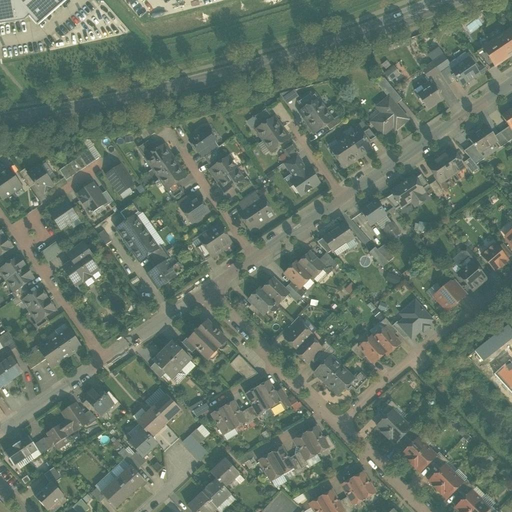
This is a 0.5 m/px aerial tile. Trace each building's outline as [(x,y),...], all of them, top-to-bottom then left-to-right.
[(14,0),(0,0),(0,24),(24,21),(29,16),(14,0)] [(14,0),(29,16),(37,25),(65,0),(14,0)] [(511,28),(485,47),(488,52),(495,63),(497,66),(511,55),(511,28)] [(488,52),(477,59),(486,70),(495,63),(488,52)] [(465,53),(449,64),(450,66),(440,73),(449,86),(457,80),(461,86),(480,74),(465,53)] [(444,56),(433,63),(440,73),(450,66),(449,64),(444,56)] [(433,63),(421,71),(429,81),(440,73),(433,63)] [(392,64),(383,73),(391,81),(400,73),(392,64)] [(393,90),(384,79),(377,84),(386,95),(393,90)] [(433,85),(417,96),(427,110),(442,99),(433,85)] [(281,95),(285,103),(297,97),(294,89),(281,95)] [(401,100),(393,90),(386,95),(388,98),(389,97),(396,105),(401,100)] [(309,94),(298,102),(303,110),(318,100),(314,94),(311,97),(309,94)] [(386,110),(370,122),(382,137),(397,124),(400,127),(408,120),(396,105),(389,97),(388,98),(380,104),(386,110)] [(303,110),(299,113),(303,119),(305,118),(308,122),(325,110),(318,100),(303,110)] [(265,109),(254,117),(260,127),(272,119),(265,109)] [(511,109),(501,117),(509,127),(511,130),(511,129),(511,109)] [(325,110),(308,122),(311,126),(310,129),(314,134),(326,126),(333,121),(332,120),(325,110)] [(333,121),(326,126),(329,131),(342,122),(338,117),(332,120),(333,121)] [(260,127),(255,131),(263,141),(280,129),(277,125),(278,122),(274,118),(272,119),(260,127)] [(487,127),(469,139),(473,145),(479,154),(480,153),(496,142),(497,141),(494,137),(487,127)] [(509,127),(500,133),(508,143),(511,139),(511,131),(511,130),(509,127)] [(216,142),(208,129),(189,142),(194,149),(195,148),(199,154),(215,143),(216,142)] [(280,129),(263,141),(270,152),(289,139),(286,134),(283,134),(280,129)] [(376,138),(368,129),(363,133),(370,142),(376,138)] [(371,150),(358,131),(347,138),(359,155),(364,152),(367,153),(371,150)] [(508,143),(500,133),(494,137),(497,141),(496,142),(501,148),(508,143)] [(359,155),(347,138),(330,150),(343,169),(348,166),(349,163),(359,155)] [(148,141),(138,148),(145,159),(155,152),(148,141)] [(215,143),(200,154),(203,158),(204,158),(217,149),(218,148),(215,143)] [(479,154),(473,145),(464,152),(470,159),(476,165),(484,159),(480,153),(479,154)] [(155,152),(145,159),(152,169),(170,157),(167,153),(167,150),(164,146),(155,152)] [(295,148),(285,155),(289,160),(296,155),(299,153),(295,148)] [(217,149),(204,158),(208,164),(221,155),(217,149)] [(452,150),(440,158),(452,176),(464,167),(452,150)] [(221,155),(208,164),(212,169),(225,160),(221,155)] [(289,160),(283,164),(288,171),(289,170),(300,163),(301,162),(296,155),(289,160)] [(170,157),(152,169),(159,180),(177,168),(174,163),(174,161),(171,156),(170,157)] [(212,169),(209,171),(217,182),(219,181),(236,169),(237,169),(229,157),(225,160),(212,169)] [(440,158),(428,166),(440,184),(452,176),(440,158)] [(470,159),(464,163),(471,174),(479,169),(476,165),(470,159)] [(81,171),(74,161),(69,164),(76,174),(81,171)] [(300,163),(289,170),(292,174),(294,173),(299,182),(291,187),(296,194),(298,193),(300,197),(320,184),(310,169),(306,172),(300,163)] [(76,174),(69,164),(64,168),(71,178),(76,174)] [(120,166),(106,176),(119,195),(133,186),(120,166)] [(53,186),(39,167),(28,174),(28,175),(35,185),(41,194),(53,186)] [(71,178),(64,168),(59,171),(66,181),(71,178)] [(177,168),(159,180),(167,190),(176,183),(185,177),(182,173),(180,172),(177,168)] [(22,187),(9,169),(0,175),(0,176),(12,194),(22,187)] [(236,169),(219,181),(222,186),(221,188),(224,193),(235,186),(243,180),(236,169)] [(28,174),(25,170),(20,173),(30,188),(35,185),(28,175),(28,174)] [(429,186),(421,174),(415,178),(422,190),(429,186)] [(12,194),(0,176),(0,197),(2,201),(12,194)] [(247,177),(243,180),(235,186),(240,192),(251,184),(247,177)] [(408,183),(405,186),(405,185),(401,185),(390,192),(392,194),(400,207),(401,207),(403,208),(411,201),(414,202),(416,205),(419,205),(423,202),(424,199),(421,196),(425,193),(422,190),(415,178),(413,177),(407,181),(407,182),(408,183)] [(443,193),(435,182),(429,186),(437,197),(443,193)] [(176,183),(167,190),(170,195),(180,188),(176,183)] [(93,184),(76,196),(89,215),(102,206),(106,204),(100,196),(93,184)] [(180,188),(170,195),(173,200),(183,193),(180,188)] [(113,202),(106,192),(100,196),(106,204),(102,206),(104,208),(113,202)] [(254,193),(239,204),(243,210),(258,200),(254,193)] [(192,194),(177,204),(181,210),(196,200),(192,194)] [(392,194),(385,199),(395,211),(400,207),(392,194)] [(196,200),(181,210),(191,224),(193,222),(196,223),(201,220),(202,217),(208,212),(204,206),(205,205),(200,198),(196,200)] [(243,210),(238,214),(242,219),(244,219),(246,222),(245,223),(251,232),(270,219),(267,216),(268,214),(269,208),(263,200),(260,199),(258,200),(243,210)] [(376,201),(361,212),(370,226),(386,215),(376,201)] [(132,202),(118,213),(122,218),(136,208),(132,202)] [(66,203),(49,214),(60,230),(77,218),(71,210),(66,203)] [(85,220),(76,207),(71,210),(77,218),(81,223),(85,220)] [(136,208),(122,218),(125,223),(135,216),(135,217),(140,213),(136,208)] [(125,223),(118,228),(118,231),(124,241),(143,228),(135,217),(135,216),(125,223)] [(392,223),(383,229),(391,241),(400,235),(392,223)] [(427,224),(419,223),(419,232),(426,233),(427,224)] [(344,224),(327,235),(327,236),(336,248),(340,254),(348,249),(345,245),(354,239),(344,224)] [(219,226),(209,232),(222,252),(232,245),(219,226)] [(143,228),(124,241),(131,251),(150,238),(143,228)] [(98,233),(105,245),(110,241),(104,230),(98,233)] [(209,232),(199,239),(202,244),(211,257),(212,258),(222,252),(209,232)] [(336,248),(327,236),(317,242),(327,254),(336,248)] [(4,238),(0,240),(0,256),(1,256),(12,248),(5,237),(4,238)] [(150,238),(131,251),(138,260),(141,261),(147,257),(158,249),(150,238)] [(55,241),(40,251),(46,261),(61,251),(55,241)] [(83,244),(67,255),(72,262),(88,251),(83,244)] [(202,244),(195,248),(205,262),(211,257),(202,244)] [(511,255),(511,254),(503,244),(497,249),(507,260),(511,255)] [(394,258),(384,245),(377,250),(389,263),(394,258)] [(494,245),(481,256),(495,272),(500,267),(501,268),(506,264),(505,263),(507,261),(497,249),(494,245)] [(158,249),(147,257),(150,262),(165,252),(161,246),(158,249)] [(478,261),(466,247),(461,252),(466,258),(467,257),(473,265),(478,261)] [(377,250),(375,248),(369,253),(383,268),(389,263),(377,250)] [(88,251),(72,262),(74,264),(66,270),(75,283),(81,279),(82,281),(84,283),(91,278),(90,276),(89,274),(94,270),(89,262),(93,258),(88,251)] [(165,252),(150,262),(155,269),(165,262),(166,263),(170,259),(165,252)] [(318,262),(309,253),(298,264),(311,277),(314,280),(325,268),(318,262)] [(337,265),(327,254),(318,262),(325,268),(330,273),(337,265)] [(473,265),(467,257),(466,258),(457,266),(461,270),(457,274),(458,275),(458,276),(462,281),(464,281),(472,291),(486,279),(473,265)] [(9,264),(0,270),(0,272),(6,281),(24,269),(21,265),(22,262),(19,258),(9,264)] [(0,263),(0,270),(9,264),(6,260),(4,261),(0,263)] [(431,266),(435,270),(441,265),(437,260),(431,266)] [(155,269),(147,275),(157,290),(176,277),(170,269),(166,263),(165,262),(155,269)] [(298,264),(296,262),(284,274),(292,281),(300,289),(301,289),(305,293),(305,294),(306,294),(312,288),(307,282),(311,277),(298,264)] [(178,263),(170,269),(176,277),(184,271),(178,263)] [(24,269),(6,281),(13,292),(14,292),(24,286),(34,279),(30,274),(28,274),(24,269)] [(396,285),(399,278),(388,274),(385,281),(396,285)] [(284,290),(273,279),(262,291),(277,306),(288,295),(288,294),(284,290)] [(300,289),(292,281),(288,286),(301,298),(305,294),(305,293),(301,289),(300,289)] [(467,295),(455,281),(451,285),(450,283),(449,284),(462,299),(467,295)] [(462,299),(449,284),(436,296),(438,299),(437,300),(442,306),(444,304),(449,309),(456,303),(455,303),(460,298),(462,299)] [(24,286),(14,292),(13,292),(12,293),(16,299),(27,291),(24,286)] [(301,298),(288,286),(284,290),(288,294),(288,295),(296,303),(301,298)] [(31,296),(22,302),(23,302),(30,312),(48,300),(41,289),(31,296)] [(262,291),(259,289),(248,300),(256,308),(264,315),(265,315),(269,310),(271,312),(276,312),(279,308),(277,306),(262,291)] [(16,299),(12,301),(16,306),(23,302),(22,302),(31,296),(27,291),(16,299)] [(48,300),(30,312),(37,323),(45,317),(55,311),(48,300)] [(432,321),(415,302),(405,310),(410,314),(398,324),(398,325),(401,329),(411,339),(432,321)] [(264,315),(256,308),(252,312),(265,324),(269,320),(265,315),(264,315)] [(45,317),(37,323),(33,325),(37,330),(49,322),(45,317)] [(298,318),(288,328),(293,332),(300,324),(301,324),(303,322),(298,318)] [(392,327),(385,319),(380,323),(385,329),(385,328),(393,337),(397,332),(392,327)] [(207,322),(197,331),(196,330),(193,334),(194,335),(188,341),(196,349),(208,361),(227,341),(207,322)] [(397,322),(392,327),(397,332),(401,329),(398,325),(398,324),(397,322)] [(301,324),(300,324),(293,332),(285,340),(297,351),(310,337),(312,335),(301,324)] [(511,331),(508,326),(474,352),(482,362),(511,337),(511,331)] [(385,329),(373,339),(371,336),(371,337),(388,355),(400,345),(393,337),(385,328),(385,329)] [(68,330),(58,337),(71,355),(81,348),(68,330)] [(10,336),(0,342),(0,343),(6,354),(17,347),(10,336)] [(71,355),(58,337),(49,343),(61,361),(71,355)] [(321,348),(310,337),(297,351),(295,353),(306,364),(314,356),(321,348)] [(388,355),(371,337),(360,347),(359,347),(367,356),(374,364),(385,353),(387,356),(388,355)] [(188,341),(186,339),(182,343),(189,350),(192,353),(196,349),(188,341)] [(182,343),(178,340),(174,344),(184,354),(189,350),(182,343)] [(61,361),(49,343),(39,350),(46,360),(51,368),(61,361)] [(174,344),(173,343),(163,352),(181,370),(186,375),(192,369),(193,367),(193,366),(192,364),(189,361),(190,360),(184,354),(174,344)] [(326,343),(321,348),(314,356),(318,361),(330,348),(326,343)] [(360,347),(357,344),(351,350),(361,360),(367,356),(359,347),(360,347)] [(46,360),(39,350),(37,346),(31,350),(34,353),(41,363),(46,360)] [(330,348),(318,361),(322,365),(329,357),(330,358),(335,352),(330,348)] [(181,370),(163,352),(153,362),(165,374),(171,380),(181,370)] [(41,363),(34,353),(29,357),(36,367),(41,363)] [(257,374),(239,356),(230,365),(246,381),(257,374)] [(29,357),(24,360),(31,370),(36,367),(29,357)] [(330,358),(329,357),(322,365),(315,372),(327,384),(341,368),(330,358)] [(12,358),(0,366),(0,388),(22,373),(12,358)] [(511,364),(509,361),(494,375),(511,394),(511,364)] [(165,374),(155,364),(150,368),(160,379),(165,374)] [(341,368),(327,384),(339,396),(349,385),(354,381),(353,380),(341,368)] [(360,374),(353,380),(354,381),(349,385),(356,391),(367,380),(360,374)] [(275,393),(268,382),(257,388),(269,409),(273,416),(284,410),(280,403),(280,402),(275,393)] [(269,409),(257,388),(246,395),(252,407),(258,416),(258,415),(269,409)] [(103,395),(97,389),(95,389),(86,397),(86,399),(93,407),(95,409),(95,410),(98,414),(100,414),(101,416),(112,406),(112,405),(103,395)] [(290,407),(281,390),(275,393),(280,402),(280,403),(284,410),(290,407)] [(118,403),(107,391),(103,395),(112,405),(112,406),(113,407),(118,403)] [(167,396),(152,410),(165,424),(180,411),(167,396)] [(93,407),(86,399),(81,403),(89,412),(93,407)] [(234,402),(222,408),(235,429),(245,423),(246,423),(240,414),(234,402)] [(391,402),(381,412),(386,417),(392,411),(393,411),(397,407),(391,402)] [(206,404),(192,412),(197,417),(209,410),(206,404)] [(75,405),(63,413),(68,420),(75,432),(87,424),(87,423),(82,416),(75,405)] [(258,416),(252,407),(246,410),(253,420),(259,417),(258,415),(258,416)] [(235,429),(222,408),(211,415),(223,436),(235,429)] [(165,424),(152,410),(137,423),(143,430),(151,438),(165,424)] [(253,420),(246,410),(240,414),(246,423),(245,423),(247,426),(254,422),(253,420)] [(393,411),(392,411),(386,417),(377,427),(381,431),(380,432),(385,437),(401,420),(393,411)] [(97,420),(89,412),(82,416),(87,423),(87,424),(89,426),(97,420)] [(59,426),(46,435),(47,436),(44,438),(51,448),(54,446),(57,451),(70,442),(67,437),(75,432),(68,420),(60,426),(59,426)] [(401,420),(385,437),(390,441),(395,445),(404,436),(411,429),(410,429),(401,420)] [(411,429),(404,436),(408,440),(418,430),(413,425),(410,429),(411,429)] [(323,439),(316,428),(305,434),(317,455),(328,449),(328,448),(323,439)] [(205,439),(196,429),(191,435),(195,440),(199,444),(205,439)] [(151,438),(143,430),(129,444),(137,452),(142,458),(157,445),(151,438)] [(418,430),(408,440),(413,444),(418,439),(423,434),(418,430)] [(317,455),(305,434),(294,441),(300,452),(306,461),(317,455)] [(191,435),(182,443),(187,448),(195,440),(191,435)] [(28,436),(4,453),(14,467),(31,455),(34,460),(41,455),(34,445),(28,436)] [(335,448),(328,436),(323,439),(328,448),(328,449),(329,452),(335,448)] [(44,438),(34,445),(41,455),(51,448),(44,438)] [(413,444),(402,455),(406,459),(405,460),(410,465),(427,448),(418,439),(413,444)] [(195,440),(187,448),(191,452),(199,444),(195,440)] [(199,444),(191,452),(195,457),(204,449),(199,444)] [(288,460),(281,448),(270,454),(282,475),(293,469),(294,469),(288,460)] [(427,448),(410,465),(415,469),(416,469),(420,473),(429,463),(436,457),(436,456),(427,448)] [(131,457),(123,449),(118,454),(131,467),(135,472),(140,467),(131,457)] [(204,449),(195,457),(200,462),(208,454),(204,449)] [(142,458),(137,452),(131,457),(140,467),(145,462),(142,458)] [(250,452),(237,460),(241,465),(254,458),(250,452)] [(306,461),(300,452),(294,456),(302,469),(308,465),(306,461)] [(439,453),(436,456),(436,457),(429,463),(434,468),(443,458),(439,453)] [(282,475),(270,454),(259,461),(271,482),(282,475)] [(302,469),(294,456),(288,460),(294,469),(293,469),(297,475),(303,471),(302,469)] [(443,458),(434,468),(438,472),(444,465),(445,466),(448,462),(443,458)] [(239,475),(225,460),(210,474),(217,480),(224,488),(239,475)] [(438,472),(429,481),(433,486),(432,486),(437,491),(454,474),(445,466),(444,465),(438,472)] [(135,472),(131,467),(116,481),(129,495),(144,482),(135,472)] [(362,473),(352,479),(364,500),(374,494),(362,473)] [(454,474),(437,491),(442,496),(442,495),(447,499),(456,490),(463,483),(462,483),(454,474)] [(364,500),(352,479),(342,485),(348,497),(354,506),(364,500)] [(224,488),(217,480),(202,494),(216,509),(218,511),(222,511),(235,500),(224,488)] [(466,480),(462,483),(463,483),(456,490),(460,494),(470,484),(466,480)] [(129,495),(116,481),(102,494),(101,494),(105,498),(115,509),(129,495)] [(51,483),(35,498),(46,510),(63,495),(51,483)] [(470,484),(460,494),(465,498),(471,492),(472,492),(475,489),(470,484)] [(97,488),(91,494),(99,503),(105,498),(101,494),(102,494),(97,488)] [(343,511),(338,503),(331,491),(321,498),(328,511),(343,511)] [(465,498),(455,508),(460,511),(459,511),(469,511),(480,501),(472,492),(471,492),(465,498)] [(211,511),(216,509),(202,494),(187,507),(191,511),(211,511)] [(354,506),(348,497),(343,500),(350,511),(352,511),(356,510),(354,506)] [(328,511),(321,498),(310,504),(314,511),(328,511)] [(81,500),(73,507),(77,511),(83,511),(88,508),(81,500)] [(350,511),(343,500),(338,503),(343,511),(350,511)] [(480,501),(469,511),(487,511),(489,510),(489,509),(480,501)]
